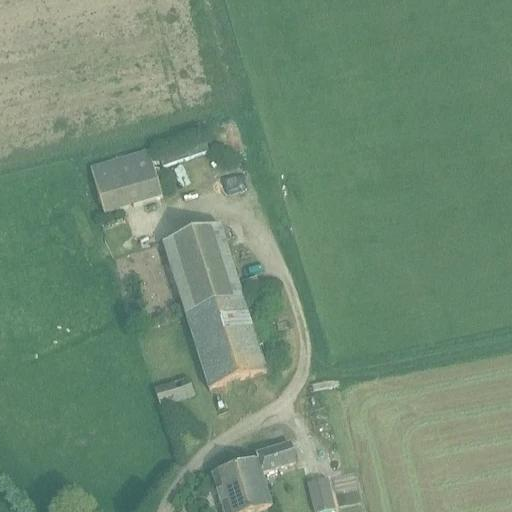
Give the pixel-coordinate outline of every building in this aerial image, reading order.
[(162,198),(148,151),(89,169),(104,216),(162,198)] [(220,227),(163,245),(202,372),(208,391),(265,373),(259,354),(220,227)] [(190,373),(154,383),(160,405),(196,395),(190,373)] [(221,511),(250,511),(272,506),(263,477),(297,466),(290,444),(254,455),(255,459),(210,473),(221,511)] [(328,480),(307,485),(313,511),(328,511),(335,510),(328,480)]
